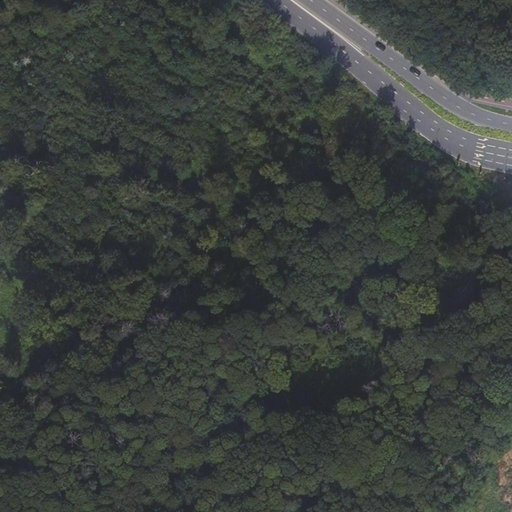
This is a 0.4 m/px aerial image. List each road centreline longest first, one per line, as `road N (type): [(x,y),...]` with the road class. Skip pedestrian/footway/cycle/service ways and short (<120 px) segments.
road 1 (primary): [(273,0),(432,126),(511,159)]
road 2 (primary): [(511,124),(456,106),(312,0)]
